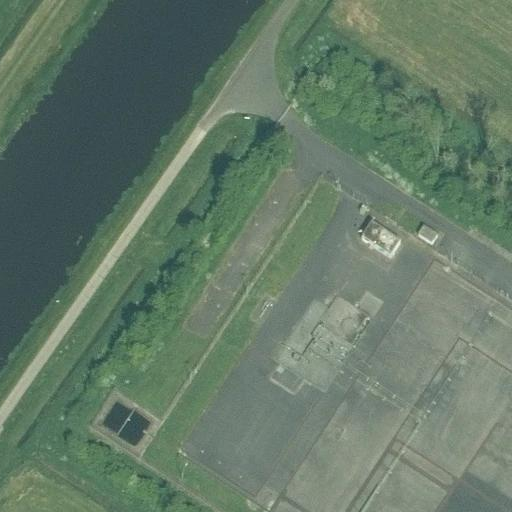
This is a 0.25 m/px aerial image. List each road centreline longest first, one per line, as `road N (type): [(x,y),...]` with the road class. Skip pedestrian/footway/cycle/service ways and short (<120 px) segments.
road 1 (unclassified): [(0,417),(292,0)]
road 2 (track): [(75,0),(0,107)]
